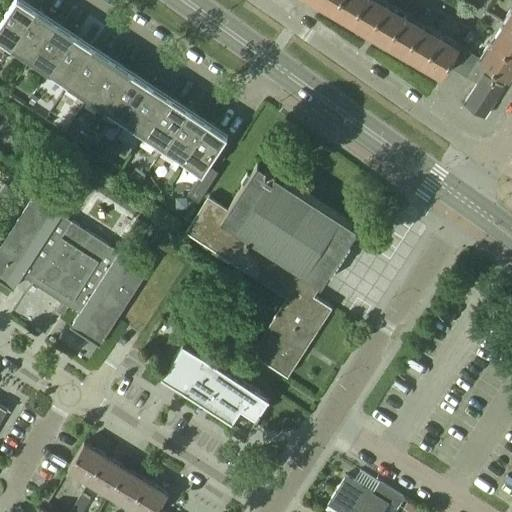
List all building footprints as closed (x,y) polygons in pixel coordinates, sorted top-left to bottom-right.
[(12,0),(0,19),(0,38),(11,46),(36,7),(24,0),(12,0)] [(316,0),(333,10),(338,0),(316,0)] [(338,0),(333,10),(369,31),(386,1),(384,0),(338,0)] [(369,31),(405,52),(422,22),(386,1),(369,31)] [(511,4),(502,21),(511,27),(511,4)] [(425,18),(433,23),(440,11),(432,6),(425,18)] [(11,46),(30,58),(55,20),(36,7),(11,46)] [(481,18),(493,26),(498,18),(486,11),(481,18)] [(30,58),(49,71),(74,33),(55,20),(30,58)] [(479,57),(507,75),(508,76),(511,69),(511,27),(502,21),(479,57)] [(447,64),(458,45),(459,44),(422,22),(405,52),(441,73),(447,64)] [(49,71),(68,83),(93,45),(74,33),(49,71)] [(11,46),(0,38),(0,55),(3,58),(11,46)] [(68,83),(87,96),(113,58),(93,45),(68,83)] [(447,64),(466,76),(479,57),(458,45),(447,64)] [(463,103),(484,116),(503,86),(501,84),(507,75),(479,57),(466,76),(476,82),(463,103)] [(87,96),(106,109),(132,70),(113,58),(87,96)] [(106,109),(125,121),(151,83),(132,70),(106,109)] [(125,121),(144,134),(170,95),(151,83),(125,121)] [(144,134),(163,146),(189,108),(170,95),(144,134)] [(163,146),(182,159),(208,120),(189,108),(163,146)] [(187,192),(198,200),(218,170),(208,164),(228,134),(208,120),(182,159),(201,171),(187,192)] [(251,352),(284,373),(329,304),(314,294),(358,227),(274,173),(275,172),(266,166),(266,167),(257,161),(227,209),(208,197),(190,226),(189,225),(185,230),(238,265),(240,262),(293,296),(287,304),(284,302),(251,352)] [(71,325),(98,343),(150,264),(122,246),(119,250),(61,213),(64,208),(36,190),(0,246),(0,279),(13,287),(22,274),(62,300),(56,309),(63,313),(69,304),(80,311),(71,325)] [(161,374),(247,430),(269,396),(183,341),(161,374)] [(68,468),(89,481),(105,454),(84,441),(68,468)] [(89,481),(110,493),(126,466),(105,454),(89,481)] [(110,493),(130,506),(146,479),(126,466),(110,493)] [(345,507),(353,511),(380,511),(388,501),(396,507),(403,495),(379,481),(373,491),(345,474),(328,502),(342,511),(345,507)] [(130,506),(140,511),(155,511),(158,508),(168,492),(146,479),(130,506)] [(75,503),(83,509),(90,497),(81,492),(75,503)] [(69,511),(81,511),(83,509),(75,503),(69,511)]
